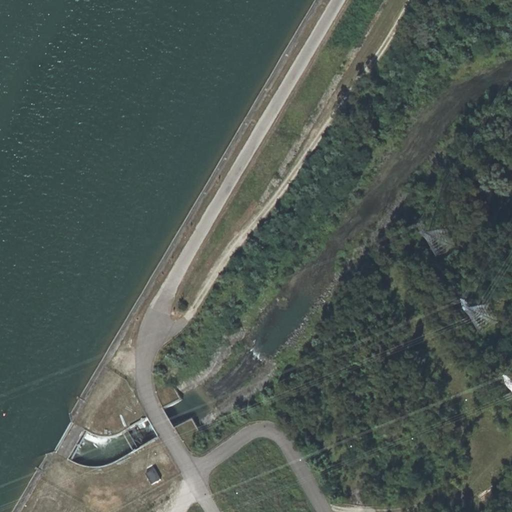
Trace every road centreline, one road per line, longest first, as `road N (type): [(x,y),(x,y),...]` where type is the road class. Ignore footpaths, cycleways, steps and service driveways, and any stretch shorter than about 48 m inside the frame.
road 1 (track): [(150,332),(179,324),(193,309),(418,0)]
road 2 (track): [(507,454),(392,285)]
road 3 (track): [(511,453),(454,499),(395,511)]
